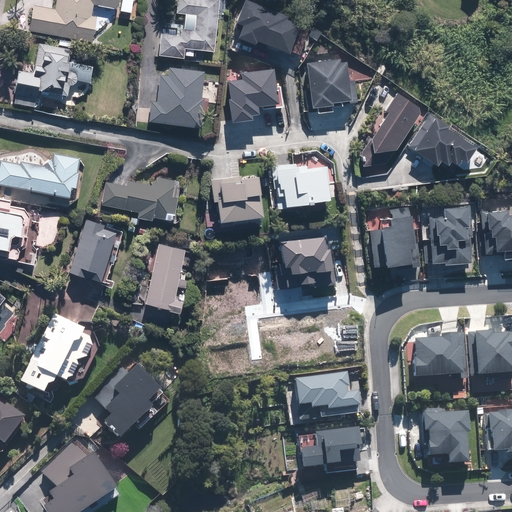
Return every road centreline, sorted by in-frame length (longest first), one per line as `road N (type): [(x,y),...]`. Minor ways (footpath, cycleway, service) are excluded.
road 1 (residential): [(511,486),(428,493),(402,486),(386,461),(379,341),(381,322),(404,298),(511,291)]
road 2 (residential): [(0,109),(225,153),(326,139),(345,152),(350,192)]
